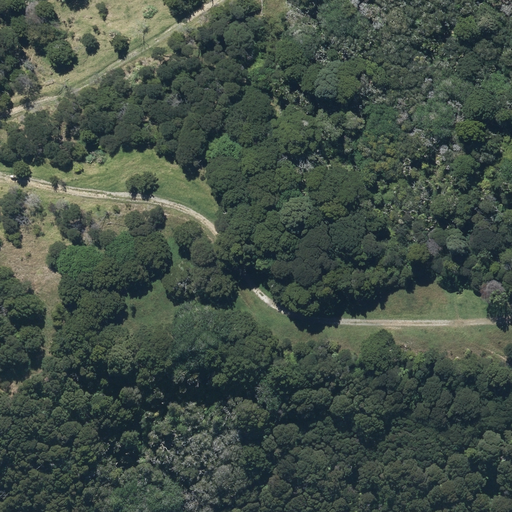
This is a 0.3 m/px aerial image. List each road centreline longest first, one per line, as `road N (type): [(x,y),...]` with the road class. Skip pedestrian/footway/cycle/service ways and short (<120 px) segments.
road 1 (track): [(0,180),(198,216),(264,293),(324,314),(511,322)]
road 2 (track): [(0,117),(92,88),(222,0)]
